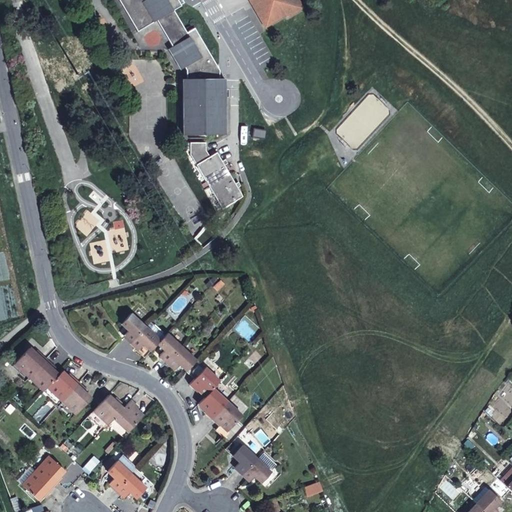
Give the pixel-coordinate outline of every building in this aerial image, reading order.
[(118,0),(137,32),(156,20),(172,47),(168,49),(180,70),(184,68),(186,71),(186,79),(182,79),(182,135),(225,135),(225,79),(219,79),(219,71),(194,29),(186,34),(173,11),(181,6),(177,0),(118,0)] [(250,0),(266,28),(306,5),(302,0),(250,0)] [(263,140),(265,130),(254,128),(252,137),(263,140)] [(205,151),(205,143),(189,143),(189,155),(221,210),(242,198),(216,153),(209,157),(205,151)] [(127,339),(131,342),(145,327),(130,313),(120,324),(128,330),(123,335),(127,339)] [(164,335),(150,322),(145,327),(160,340),(164,335)] [(140,354),(144,358),(157,344),(160,340),(145,327),(131,342),(138,349),(136,351),(140,354)] [(164,357),(168,361),(181,346),(167,333),(164,335),(160,340),(157,344),(163,350),(160,354),(164,357)] [(179,364),(186,371),(193,364),(196,360),(181,346),(168,361),(172,364),(175,368),(179,364)] [(22,380),(24,382),(29,377),(38,367),(45,360),(41,356),(38,353),(36,354),(34,352),(29,347),(14,363),(23,371),(20,374),(24,378),(22,380)] [(58,375),(53,370),(51,368),(53,367),(49,363),(45,360),(38,367),(29,377),(43,391),(47,387),(51,383),(58,375)] [(193,388),(196,392),(198,390),(205,397),(208,393),(212,388),(219,381),(196,360),(193,364),(186,371),(194,378),(189,385),(193,388)] [(23,371),(14,363),(11,366),(20,374),(23,371)] [(66,376),(61,371),(58,375),(51,383),(47,387),(62,400),(66,396),(78,383),(74,380),(70,376),(69,378),(66,376)] [(88,396),(85,394),(84,392),(85,390),(78,383),(66,396),(62,400),(76,414),(91,399),(88,396)] [(227,402),(212,388),(208,393),(205,397),(198,404),(205,411),(204,412),(207,415),(211,419),(216,414),(227,402)] [(112,400),(107,395),(92,410),(107,424),(109,421),(112,418),(119,410),(123,407),(119,403),(116,400),(114,402),(112,400)] [(132,404),(128,400),(127,402),(123,407),(119,410),(112,418),(128,431),(142,415),(137,411),(135,409),(136,407),(132,404)] [(242,415),(227,402),(216,414),(211,419),(215,423),(219,426),(221,424),(228,431),(242,415)] [(89,414),(103,428),(107,424),(92,410),(90,412),(89,414)] [(109,421),(125,435),(128,431),(112,418),(109,421)] [(105,451),(108,453),(112,449),(115,446),(112,443),(105,451)] [(238,470),(242,474),(256,459),(241,445),(232,456),(239,462),(235,467),(238,470)] [(101,466),(106,471),(109,474),(104,479),(110,484),(116,490),(126,480),(131,474),(117,460),(122,455),(116,450),(101,466)] [(53,487),(60,480),(59,478),(60,476),(63,473),(65,471),(49,456),(36,471),(51,485),(53,487)] [(271,472),(256,459),(242,474),(246,477),(250,481),(254,476),(261,483),(271,472)] [(511,466),(498,480),(506,487),(511,480),(511,466)] [(50,491),(53,487),(51,485),(36,471),(22,486),(38,500),(43,495),(44,493),(46,495),(50,491)] [(146,487),(131,474),(126,480),(116,490),(124,497),(126,494),(128,491),(135,498),(146,487)] [(485,486),(472,500),(476,504),(489,490),(485,486)] [(500,500),(489,490),(476,504),(483,511),(497,511),(498,511),(493,507),(500,500)]
